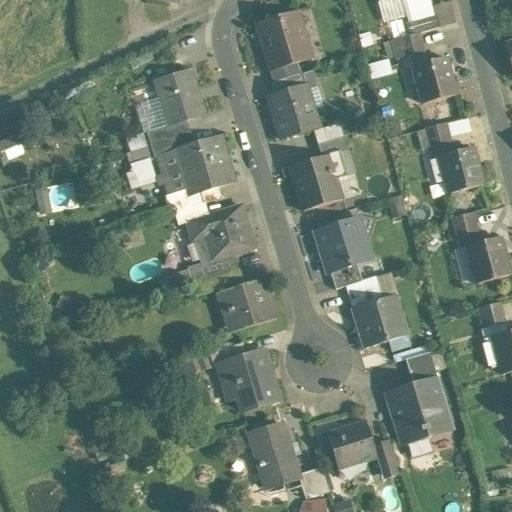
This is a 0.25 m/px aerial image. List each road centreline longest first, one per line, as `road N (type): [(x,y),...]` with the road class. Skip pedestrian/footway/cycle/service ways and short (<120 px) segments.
road 1 (residential): [(237,0),(226,13),(229,63),(325,377)]
road 2 (track): [(227,0),(0,110)]
road 3 (residential): [(464,0),(511,171)]
